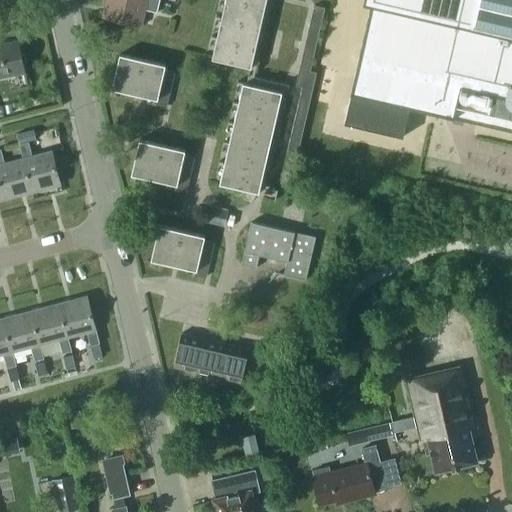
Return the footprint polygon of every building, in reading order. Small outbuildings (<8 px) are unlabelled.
[(136,0),(105,0),(102,17),(141,26),(144,9),(157,12),(158,5),(136,0)] [(206,57),(250,67),(251,67),(251,63),(266,0),(219,0),(207,55),(206,57)] [(369,4),(349,93),(347,105),(367,109),(369,98),(511,130),(511,0),(362,0),(362,2),(369,4)] [(314,5),(309,25),(320,27),(324,7),(314,5)] [(309,25),(308,31),(318,33),(320,27),(309,25)] [(308,31),(306,37),(317,40),(318,33),(308,31)] [(306,37),(305,43),(315,46),(317,40),(306,37)] [(18,41),(0,45),(0,75),(24,71),(18,41)] [(305,43),(303,50),(314,52),(315,46),(305,43)] [(303,50),(302,56),(312,58),(314,52),(303,50)] [(156,98),(155,103),(165,106),(173,74),(174,71),(164,69),(165,64),(120,53),(113,83),(112,88),(156,98)] [(302,56),(300,62),(311,64),(312,58),(302,56)] [(300,62),(299,68),(306,70),(309,71),(311,64),(300,62)] [(251,67),(250,67),(248,75),(246,83),(243,82),(219,182),(258,191),(284,83),(254,76),(255,70),(256,64),(251,63),(251,67)] [(306,70),(305,76),(314,78),(316,72),(313,72),(309,71),(306,70)] [(305,76),(303,82),(313,85),(314,78),(305,76)] [(302,87),(300,94),(310,96),(312,90),(302,87)] [(300,94),(299,100),(309,102),(310,96),(300,94)] [(299,100),(298,106),(307,108),(309,102),(299,100)] [(298,106),(296,112),(306,115),(307,108),(298,106)] [(296,112),(295,119),(304,121),(306,115),(296,112)] [(295,119),(293,125),(303,127),(304,121),(295,119)] [(293,125),(292,131),(302,133),(303,127),(293,125)] [(292,131),(290,137),(300,140),(302,133),(292,131)] [(290,137),(289,144),(299,146),(300,140),(290,137)] [(176,183),(175,189),(185,191),(193,156),(184,154),(185,149),(139,139),(131,173),(176,183)] [(19,144),(23,158),(31,191),(60,184),(51,150),(32,156),(28,142),(19,144)] [(289,144),(287,149),(297,152),(299,146),(289,144)] [(0,148),(0,184),(4,198),(31,191),(23,158),(4,163),(0,149),(0,148)] [(313,192),(309,202),(328,208),(331,198),(313,192)] [(224,222),(227,209),(207,204),(204,217),(224,222)] [(259,254),(286,261),(283,275),(305,280),(315,236),(257,223),(251,221),(241,264),(256,267),(259,254)] [(195,269),(194,274),(205,277),(212,246),(213,242),(203,240),(205,235),(159,224),(152,255),(151,259),(195,269)] [(87,296),(59,303),(68,336),(86,331),(90,345),(99,343),(87,296)] [(71,350),(68,336),(59,303),(31,310),(40,344),(59,339),(62,353),(63,352),(71,350)] [(31,310),(3,318),(12,351),(31,346),(35,360),(44,358),(40,344),(31,310)] [(12,351),(3,318),(0,318),(0,354),(3,353),(7,367),(16,365),(12,351)] [(177,367),(241,381),(249,349),(181,333),(173,366),(177,367)] [(90,346),(93,358),(101,356),(98,344),(90,346)] [(260,351),(258,359),(272,362),(274,355),(261,351),(260,351)] [(72,354),(64,356),(67,367),(75,365),(72,354)] [(258,359),(257,367),(270,370),(272,362),(258,359)] [(38,376),(47,374),(44,362),(35,364),(38,376)] [(406,378),(420,440),(423,440),(426,453),(430,452),(435,472),(477,462),(470,429),(477,427),(463,365),(406,378)] [(15,366),(8,368),(11,380),(19,378),(15,366)] [(257,367),(255,375),(268,378),(270,370),(257,367)] [(83,425),(80,410),(68,412),(71,428),(83,425)] [(392,436),(389,424),(366,430),(369,442),(392,436)] [(243,436),(247,454),(259,451),(255,433),(243,436)] [(313,476),(320,503),(344,497),(345,500),(375,492),(370,474),(382,471),(376,444),(362,448),(366,463),(313,476)] [(104,459),(113,499),(131,494),(125,470),(122,455),(104,459)] [(384,460),(388,485),(404,483),(400,458),(384,460)] [(51,479),(58,511),(80,506),(73,474),(51,479)] [(215,488),(224,486),(222,478),(213,481),(215,488)] [(214,499),(217,511),(254,511),(253,505),(250,506),(249,502),(252,501),(250,493),(247,481),(224,486),(215,488),(214,488),(217,499),(214,499)]
